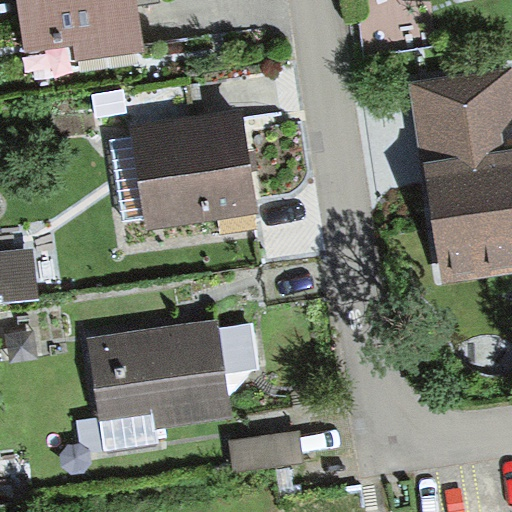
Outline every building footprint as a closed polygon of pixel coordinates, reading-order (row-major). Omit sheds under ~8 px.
[(153,47),(146,0),(26,0),(36,65),(153,47)] [(511,64),(424,78),(455,276),(511,267),(511,64)] [(159,220),(262,207),(249,106),(147,119),(159,220)] [(129,239),(151,237),(138,137),(116,140),(129,239)] [(0,302),(38,299),(32,245),(0,248),(0,302)] [(162,425),(236,415),(223,313),(97,330),(113,449),(164,442),(162,425)]
